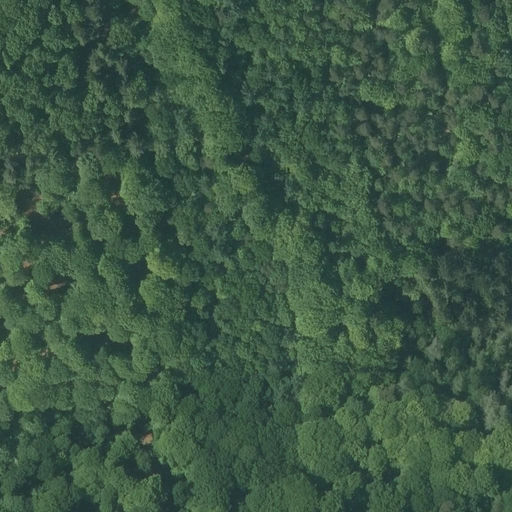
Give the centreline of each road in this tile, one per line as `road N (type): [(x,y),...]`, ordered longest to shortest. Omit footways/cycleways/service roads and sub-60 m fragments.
road 1 (track): [(155,0),(191,483)]
road 2 (tertiary): [(186,511),(320,492),(511,479)]
